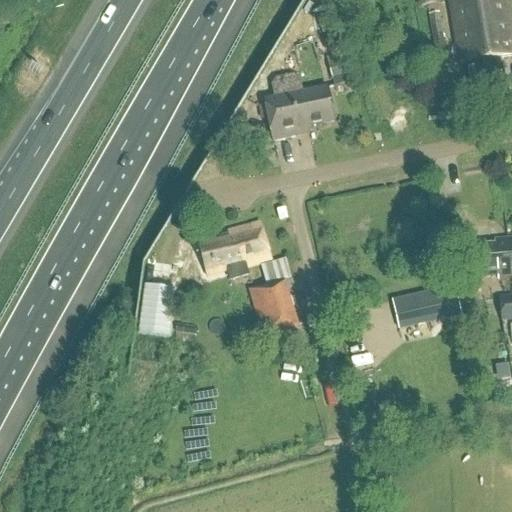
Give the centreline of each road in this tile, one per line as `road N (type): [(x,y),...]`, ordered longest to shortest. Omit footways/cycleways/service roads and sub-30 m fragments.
road 1 (motorway): [(0,368),(210,0)]
road 2 (residential): [(289,182),(357,448)]
road 3 (motorway): [(127,0),(0,218)]
road 4 (residential): [(289,182),(511,136)]
